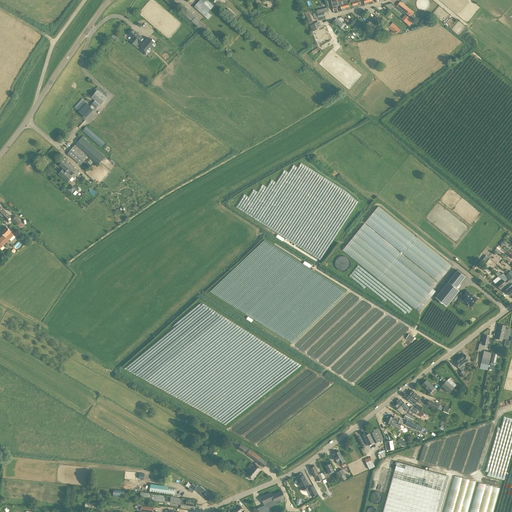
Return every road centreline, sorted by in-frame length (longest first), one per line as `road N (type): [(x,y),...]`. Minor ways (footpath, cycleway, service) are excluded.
road 1 (unclassified): [(202,511),(297,469),(511,304)]
road 2 (track): [(318,154),(511,301)]
road 3 (track): [(274,243),(452,352)]
road 4 (unclassified): [(0,154),(109,0)]
road 5 (track): [(391,460),(476,478),(497,417),(511,407)]
road 6 (track): [(505,309),(455,265),(420,311)]
